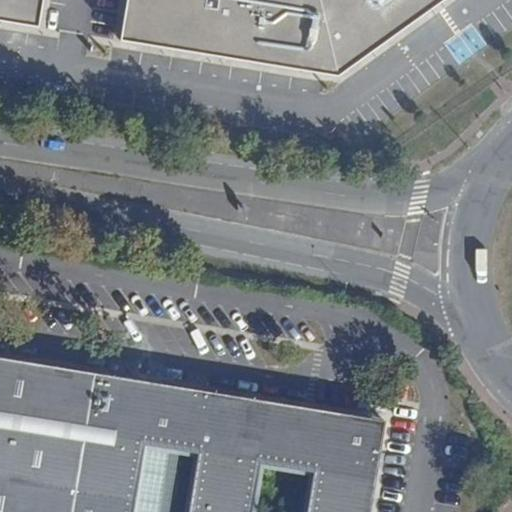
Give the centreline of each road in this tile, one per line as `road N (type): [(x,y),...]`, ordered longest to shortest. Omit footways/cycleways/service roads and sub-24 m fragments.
road 1 (secondary): [(0,194),(372,266),(422,284),(488,340)]
road 2 (secondary): [(493,174),(406,203),(0,142)]
road 3 (secondary): [(493,174),(469,252),(470,288),(488,340)]
